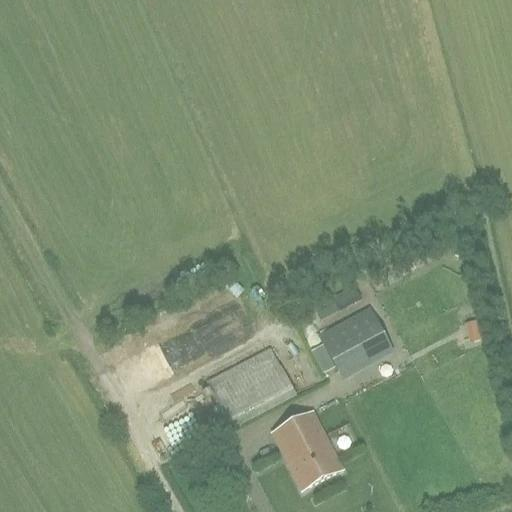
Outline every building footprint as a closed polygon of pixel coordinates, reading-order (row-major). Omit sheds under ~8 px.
[(320,305),(301,316),(308,328),(326,317),(320,305)] [(320,340),(338,374),(388,347),(370,313),(320,340)] [(219,410),(202,419),(208,431),(289,390),(270,353),(206,385),(219,410)] [(147,391),(164,386),(160,373),(143,378),(147,391)] [(275,437),(294,475),(304,493),(341,473),(312,418),(275,437)] [(275,464),(264,469),(280,504),(291,499),(275,464)]
